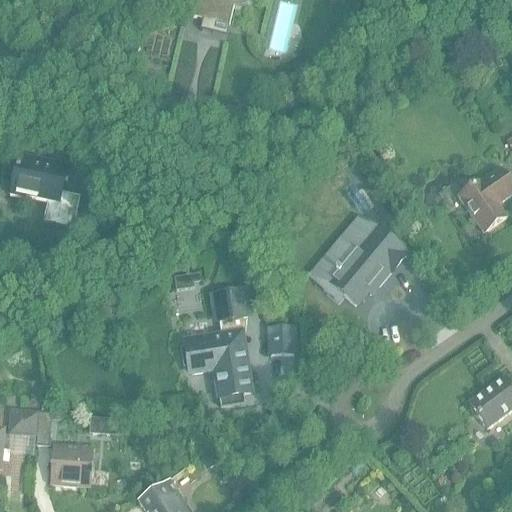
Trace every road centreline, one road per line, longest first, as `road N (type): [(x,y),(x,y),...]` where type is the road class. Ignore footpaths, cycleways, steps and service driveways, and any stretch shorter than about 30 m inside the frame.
road 1 (residential): [(0,51),(24,60),(57,54),(133,0)]
road 2 (residential): [(408,375),(340,392),(340,419),(352,429),(381,420)]
road 3 (residential): [(511,302),(408,375)]
